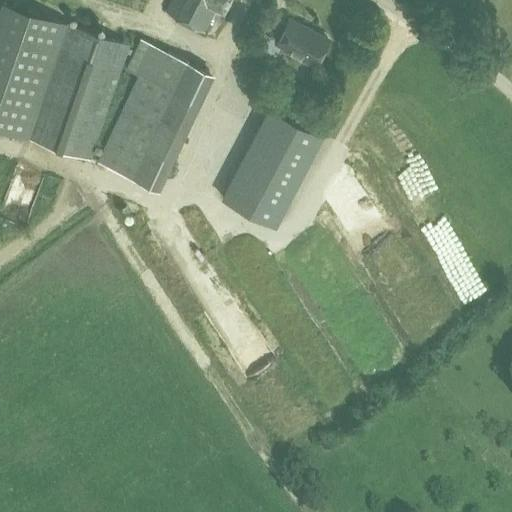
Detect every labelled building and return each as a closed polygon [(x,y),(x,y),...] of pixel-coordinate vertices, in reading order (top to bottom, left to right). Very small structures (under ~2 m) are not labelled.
[(0,0),(0,126),(91,157),(129,43),(63,21),(7,0),(0,0)] [(170,0),(165,10),(204,30),(216,7),(222,10),(227,0),(170,0)] [(285,50),(313,65),(328,38),(289,16),(280,32),(266,25),(253,50),(278,63),(285,50)] [(97,160),(159,189),(200,101),(214,72),(139,36),(124,68),(137,75),(97,160)] [(269,107),(222,197),(276,225),(322,135),(313,130),(269,107)] [(305,481),(324,502),(325,480),(305,481)]
